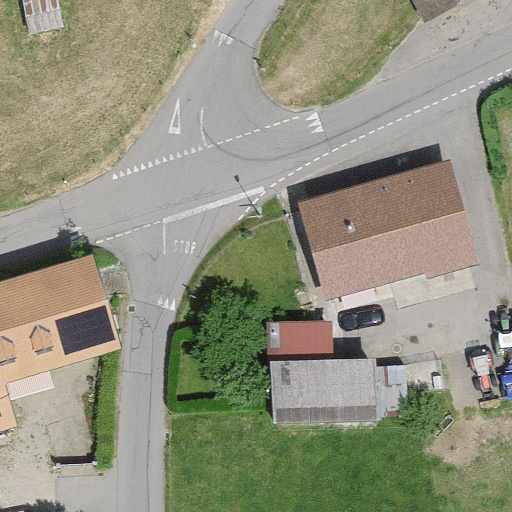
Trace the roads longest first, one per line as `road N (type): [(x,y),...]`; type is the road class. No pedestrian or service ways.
road 1 (unclassified): [(178,185),(511,51)]
road 2 (unclassified): [(178,185),(144,383),(141,511)]
road 3 (unclassified): [(258,0),(203,105),(178,185)]
road 4 (unclassified): [(0,250),(178,185)]
